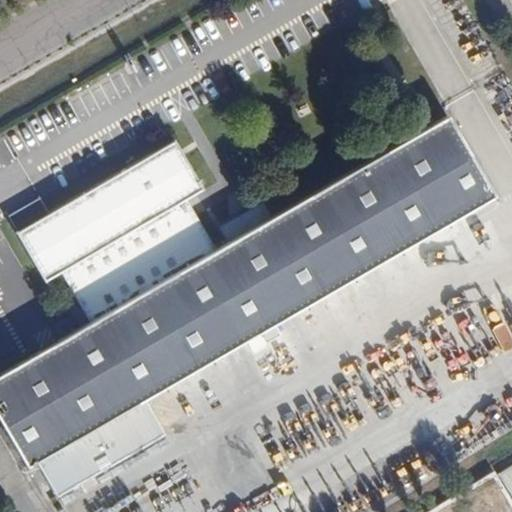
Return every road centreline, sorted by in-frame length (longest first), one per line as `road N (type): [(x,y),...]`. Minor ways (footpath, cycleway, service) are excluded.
road 1 (unknown): [(261,511),(511,367)]
road 2 (unknown): [(76,511),(202,431)]
road 3 (tertiary): [(0,63),(109,0)]
